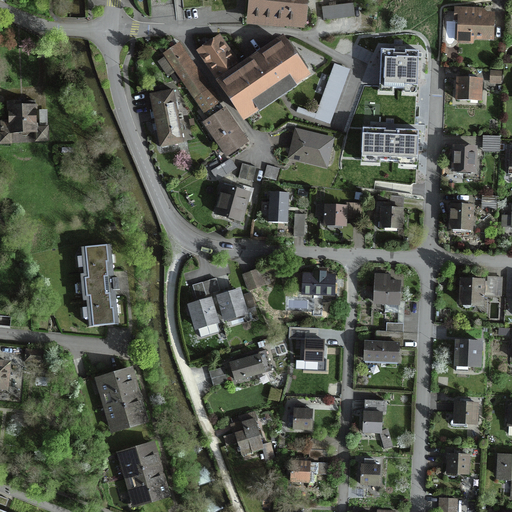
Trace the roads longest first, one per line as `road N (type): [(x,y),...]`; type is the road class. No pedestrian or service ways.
road 1 (residential): [(111,30),(127,125),(174,231),(217,248),(355,254)]
road 2 (track): [(188,242),(171,282),(170,315),(242,511)]
road 3 (residential): [(355,254),(342,511)]
road 4 (residential): [(111,30),(273,32),(359,67)]
road 5 (residential): [(418,511),(427,258)]
road 6 (residential): [(427,258),(438,66)]
